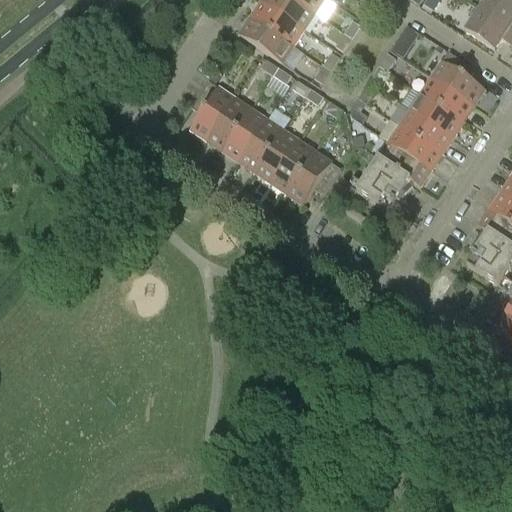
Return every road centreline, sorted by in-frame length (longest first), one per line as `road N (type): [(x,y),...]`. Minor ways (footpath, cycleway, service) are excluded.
road 1 (residential): [(413,263),(361,272),(322,259),(136,133),(210,23)]
road 2 (residential): [(413,263),(511,117)]
road 3 (residential): [(511,76),(393,0)]
